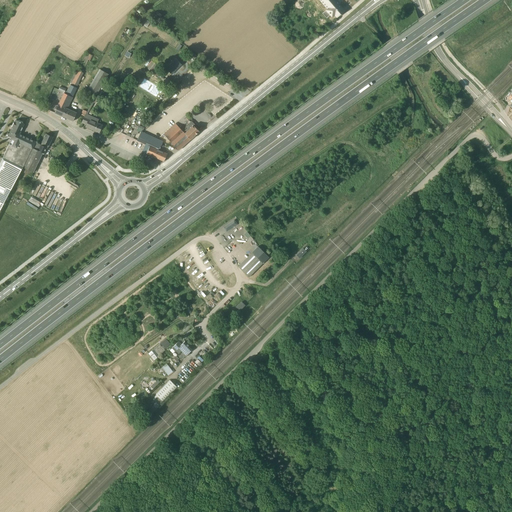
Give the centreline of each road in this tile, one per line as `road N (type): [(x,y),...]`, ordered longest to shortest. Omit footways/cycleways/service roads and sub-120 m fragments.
road 1 (motorway): [(0,361),(486,0)]
road 2 (motorway): [(465,0),(0,345)]
road 3 (unclassified): [(413,192),(91,511)]
road 4 (unclassified): [(0,388),(166,262),(201,238),(212,241)]
road 5 (secondary): [(182,158),(369,7)]
road 6 (track): [(364,511),(318,479),(263,408)]
road 7 (unclassified): [(215,344),(198,325),(237,286),(238,275),(212,241)]
road 8 (unclassified): [(413,192),(470,138),(483,137),(498,157),(511,156)]
